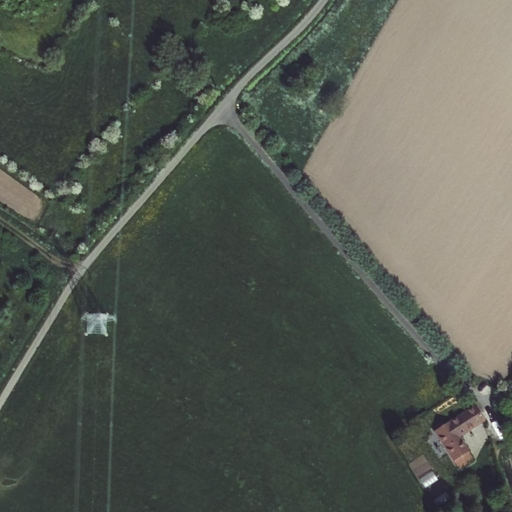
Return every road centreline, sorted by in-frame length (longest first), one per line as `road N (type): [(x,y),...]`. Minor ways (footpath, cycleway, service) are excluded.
road 1 (unclassified): [(222,109),(485,407)]
road 2 (unclassified): [(0,406),(90,254),(222,109)]
road 3 (unclassified): [(222,109),(322,0)]
